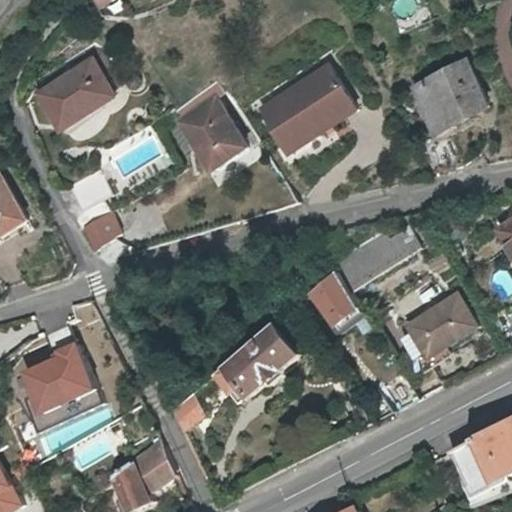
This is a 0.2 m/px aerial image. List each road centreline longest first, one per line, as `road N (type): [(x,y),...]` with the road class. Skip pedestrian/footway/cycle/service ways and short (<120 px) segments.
road 1 (residential): [(511,173),(90,277),(0,310)]
road 2 (tertiary): [(511,380),(260,511)]
